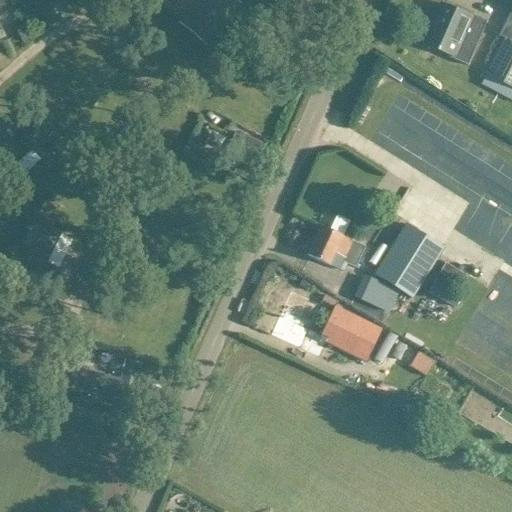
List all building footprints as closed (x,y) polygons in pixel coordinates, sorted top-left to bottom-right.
[(0,0),(0,38),(11,34),(3,13),(17,8),(13,0),(0,0)] [(49,2),(53,8),(67,0),(22,0),(30,13),(49,2)] [(165,0),(162,5),(182,22),(180,23),(205,43),(236,6),(242,11),(250,0),(259,0),(276,13),(286,0),(165,0)] [(426,44),(455,57),(472,17),(443,5),(426,44)] [(511,25),(487,74),(482,85),(511,101),(511,25)] [(0,174),(18,158),(3,142),(0,144),(0,174)] [(39,154),(15,172),(25,186),(50,167),(39,154)] [(188,188),(197,162),(185,158),(176,185),(188,188)] [(405,225),(374,275),(412,298),(438,257),(443,248),(442,247),(405,225)] [(364,247),(353,241),(338,235),(320,227),(307,256),(329,266),(329,265),(338,268),(340,262),(354,268),(364,247)] [(51,230),(37,262),(65,274),(80,243),(51,230)] [(445,263),(439,273),(460,286),(466,277),(445,263)] [(466,296),(471,299),(478,303),(494,275),(483,268),(466,296)] [(365,275),(355,297),(389,314),(400,292),(365,275)] [(434,282),(427,293),(454,308),(460,297),(434,282)] [(290,291),(269,336),(300,350),(301,348),(319,356),(325,343),(328,338),(321,335),(309,330),(321,305),(290,291)] [(333,307),(321,335),(328,338),(325,343),(352,354),(366,322),(333,307)] [(141,383),(72,368),(66,394),(136,409),(141,383)]
